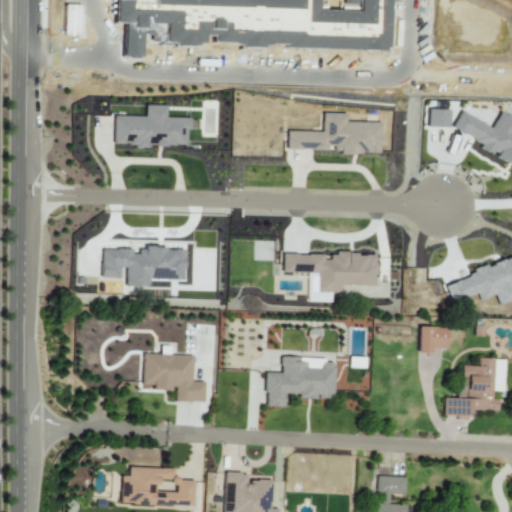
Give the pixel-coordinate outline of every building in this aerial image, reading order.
[(111,146),(146,147),(146,146),(184,146),(184,130),(188,130),(188,118),(164,118),(164,106),(143,106),(142,117),(111,117),(111,146)] [(446,110),(425,110),(424,128),(446,128),(446,110)] [(511,120),(497,113),(489,128),(457,112),(448,130),(494,153),(493,156),(511,166),(511,120)] [(284,150),(331,151),(331,154),(377,154),(378,123),(343,123),(343,114),(320,113),(319,132),(284,131),(284,150)] [(99,249),(98,278),(116,279),(116,268),(123,268),(122,288),(146,288),(146,281),(181,282),(182,249),(138,248),(138,255),(129,255),(130,250),(99,249)] [(280,254),(280,273),(305,274),(305,302),(318,302),(319,293),(337,293),(337,285),(373,286),(373,255),(328,254),(328,260),(321,260),(321,255),(280,254)] [(511,257),(442,283),(450,303),(475,294),(478,301),(493,296),(496,306),(511,299),(511,288),(511,286),(511,285),(511,257)] [(445,327),(415,327),(415,353),(445,353),(445,327)] [(192,354),(140,354),(139,389),(171,390),(171,402),(201,402),(202,381),(192,381),(192,354)] [(332,399),(333,360),(319,359),(319,369),(303,369),(303,358),(274,357),(274,374),(262,374),(261,406),(282,407),(282,398),(332,399)] [(489,397),(491,358),(475,358),(474,366),(455,365),(454,398),(441,397),(440,417),(466,419),(466,408),(496,410),(496,397),(489,397)] [(191,507),(191,480),(170,480),(171,469),(126,468),(126,477),(118,477),(118,505),(191,507)] [(220,511),(276,511),(276,506),(266,506),(267,483),(245,482),(245,473),(221,472),(220,511)] [(406,511),(407,505),(388,504),(389,495),(403,496),(403,476),(375,475),(373,511),(406,511)]
